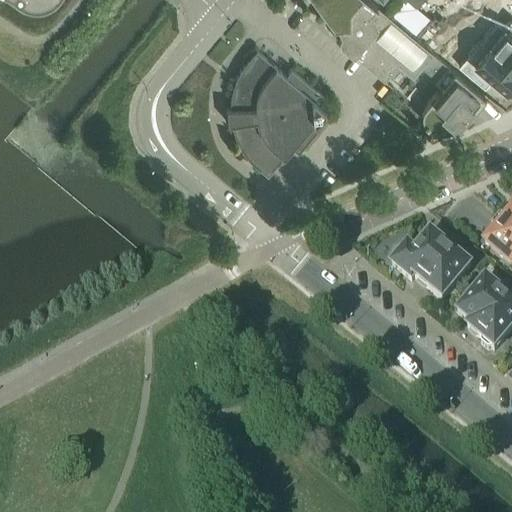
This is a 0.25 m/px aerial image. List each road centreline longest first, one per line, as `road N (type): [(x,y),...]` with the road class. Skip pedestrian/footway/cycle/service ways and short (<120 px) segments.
road 1 (residential): [(0,394),(277,245)]
road 2 (residential): [(511,442),(277,245)]
road 3 (residential): [(347,216),(511,140)]
road 4 (residential): [(277,245),(168,153),(154,122)]
road 5 (residential): [(223,15),(163,87),(154,122)]
